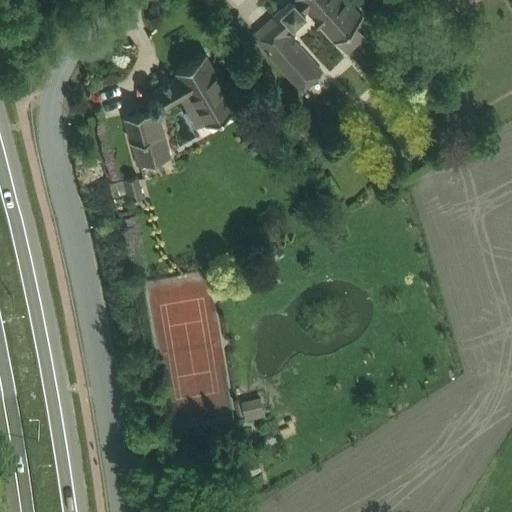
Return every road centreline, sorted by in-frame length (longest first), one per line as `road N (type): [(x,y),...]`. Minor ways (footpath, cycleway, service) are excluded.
road 1 (unclassified): [(127,0),(67,52),(47,93),(46,132),(93,330),(119,511)]
road 2 (secondary): [(65,511),(0,171)]
road 3 (secondary): [(0,384),(21,511)]
